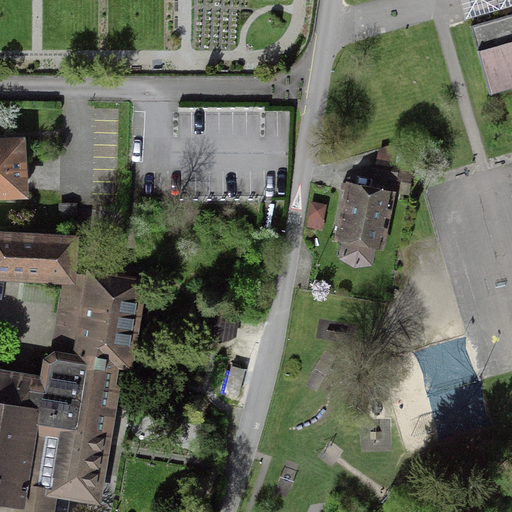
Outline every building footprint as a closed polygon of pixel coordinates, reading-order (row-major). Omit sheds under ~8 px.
[(511,15),(468,28),(488,96),(490,95),(489,94),(511,87),(511,15)] [(0,144),(0,195),(21,194),(18,144),(0,144)] [(397,166),(377,162),(374,177),(393,181),(397,166)] [(349,185),(347,193),(338,237),(344,238),(339,258),(353,265),(369,264),(373,244),(379,245),(390,194),(371,190),(349,185)] [(307,222),(321,225),(326,203),(311,200),(307,222)] [(0,275),(69,280),(71,242),(0,237),(0,275)] [(49,511),(53,492),(94,499),(111,390),(107,389),(112,363),(125,365),(138,285),(91,277),(90,279),(82,278),(82,279),(95,281),(92,298),(66,294),(56,356),(54,355),(49,359),(46,362),(44,372),(48,379),(48,382),(43,381),(0,374),(0,502),(17,505),(15,511),(49,511)] [(232,337),(234,322),(229,317),(223,313),(209,318),(208,325),(207,333),(219,342),(232,337)] [(240,394),(246,372),(231,368),(230,374),(228,381),(225,390),(240,394)]
